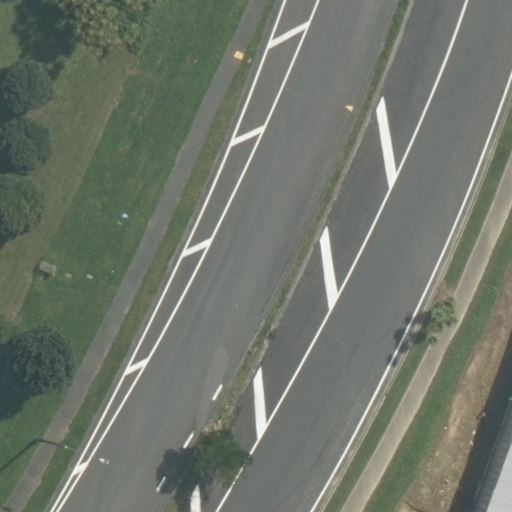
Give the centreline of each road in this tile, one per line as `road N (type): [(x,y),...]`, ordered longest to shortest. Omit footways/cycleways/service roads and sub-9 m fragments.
road 1 (unclassified): [(480,0),(390,233),(239,511)]
road 2 (unclassified): [(113,511),(280,175),(350,0)]
